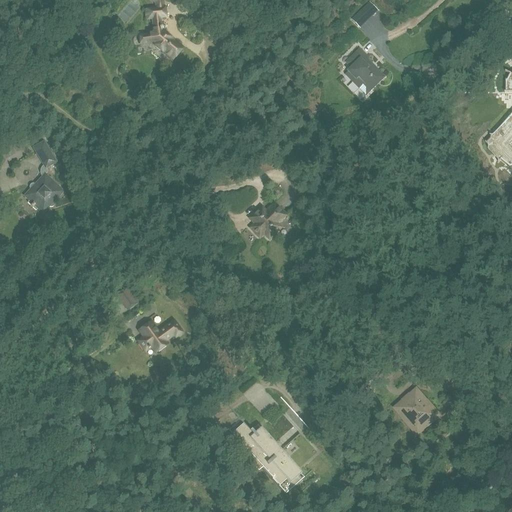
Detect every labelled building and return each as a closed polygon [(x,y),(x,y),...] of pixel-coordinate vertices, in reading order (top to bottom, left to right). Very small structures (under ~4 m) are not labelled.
[(369,4),(359,14),(367,21),(376,12),(369,4)] [(145,21),(151,21),(153,36),(139,37),(140,47),(152,46),(172,62),(183,48),(163,32),(161,19),(167,19),(166,8),(144,10),(145,21)] [(368,38),(388,21),(380,12),(360,29),(368,38)] [(369,59),(360,50),(347,63),(353,69),(346,75),(367,96),(385,78),(367,60),(369,59)] [(486,142),(485,143),(499,154),(500,155),(500,156),(501,157),(501,158),(501,159),(500,159),(500,160),(499,161),(498,162),(498,163),(501,160),(510,168),(511,167),(511,147),(510,146),(511,144),(511,74),(506,71),(505,72),(510,74),(507,80),(505,80),(505,81),(506,81),(506,92),(505,92),(509,93),(510,93),(511,92),(511,117),(499,130),(499,129),(498,130),(494,135),(493,135),(492,136),(491,135),(490,135),(490,136),(491,136),(491,140),(487,143),(486,142)] [(479,111),(458,122),(465,137),(487,126),(479,111)] [(48,167),(56,163),(44,142),(34,148),(44,166),(46,169),(48,167)] [(46,169),(44,166),(43,167),(42,168),(41,169),(40,170),(40,172),(39,173),(39,175),(40,176),(40,177),(41,179),(35,185),(34,184),(33,185),(32,185),(31,186),(30,186),(30,187),(30,188),(30,189),(31,190),(24,197),(29,201),(28,203),(36,211),(38,209),(43,214),(49,207),(50,208),(51,208),(52,208),(53,207),(54,206),(54,205),(54,204),(54,203),(54,202),(63,192),(46,176),(48,167),(46,169)] [(264,222),(260,217),(252,225),(257,230),(252,234),(261,244),(265,240),(270,245),(282,235),(278,230),(287,223),(276,211),(264,222)] [(135,298),(130,302),(140,316),(145,312),(135,298)] [(167,327),(158,333),(152,324),(140,332),(144,338),(138,342),(145,352),(151,348),(154,354),(166,346),(164,343),(174,336),(167,327)] [(370,384),(368,384),(367,378),(359,380),(362,392),(371,389),(370,384)] [(429,412),(429,410),(427,408),(426,407),(425,408),(417,397),(411,402),(411,401),(409,401),(406,403),(406,405),(407,406),(400,411),(409,422),(417,432),(425,425),(433,418),(429,412)] [(244,425),(233,435),(272,480),(280,473),(290,484),(297,477),(301,474),(297,470),(280,451),(258,426),(251,432),(244,425)]
